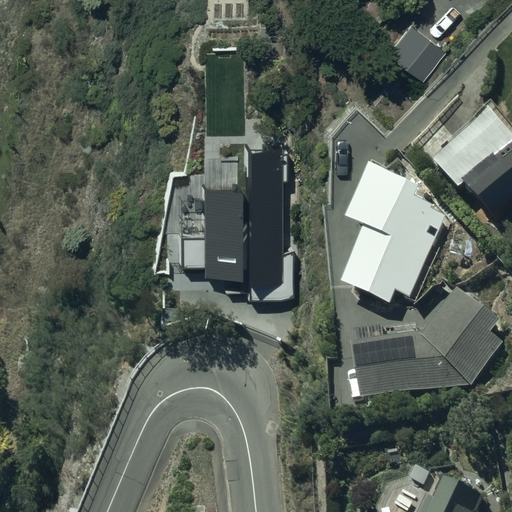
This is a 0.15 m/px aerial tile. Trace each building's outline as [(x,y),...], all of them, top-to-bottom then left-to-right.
[(444,53),(406,23),(380,56),(417,86),(444,53)] [(511,125),(494,106),(432,162),(461,194),(466,189),(496,222),(511,207),(511,125)] [(422,191),(371,169),(347,223),(366,231),(342,286),(392,307),(398,293),(412,299),(447,218),(433,212),(435,208),(418,201),(422,191)] [(186,173),(168,172),(149,272),(212,272),(212,265),(236,265),(236,256),(250,256),(250,290),(253,290),(253,295),(291,295),(291,290),(294,290),(294,288),(300,288),(300,241),(285,241),(285,231),(260,231),(260,199),(212,199),(212,196),(209,196),(209,188),(186,188),(186,173)] [(427,338),(353,348),(364,404),(470,387),(472,389),(503,344),(492,336),(501,323),(459,292),(427,338)] [(442,485),(416,474),(410,487),(387,493),(379,510),(379,511),(477,511),(483,498),(444,482),(442,485)]
